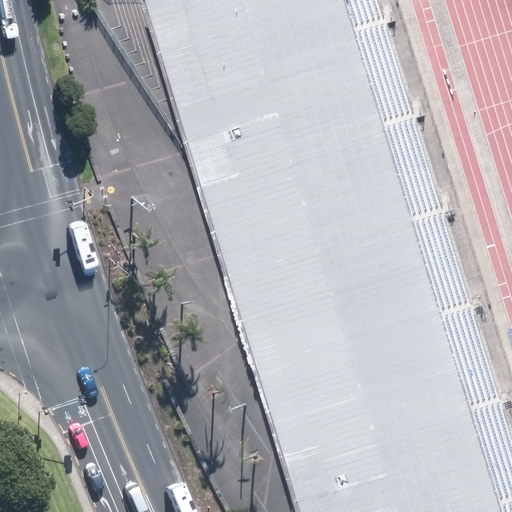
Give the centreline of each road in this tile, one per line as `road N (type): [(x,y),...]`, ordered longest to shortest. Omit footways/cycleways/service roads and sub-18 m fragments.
road 1 (secondary): [(58,270),(158,511)]
road 2 (secondary): [(0,28),(58,270)]
